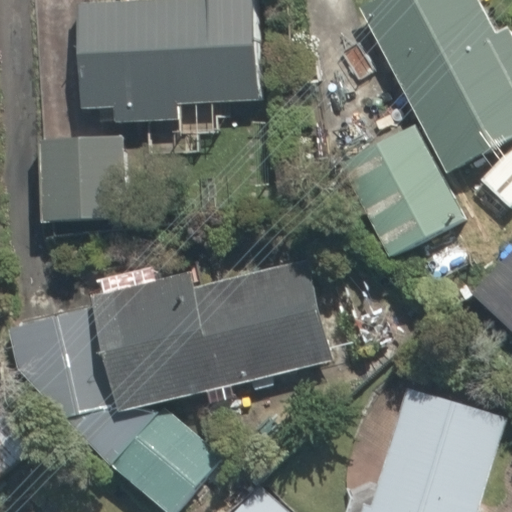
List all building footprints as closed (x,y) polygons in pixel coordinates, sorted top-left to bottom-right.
[(271,118),(260,0),(209,0),(210,7),(82,19),(92,134),(271,118)] [(489,183),(511,206),(511,38),(490,0),(419,0),(372,27),(431,132),(347,179),(401,276),(485,228),(467,195),(489,183)] [(131,147),(51,154),(57,241),(137,234),(131,147)] [(511,252),(475,302),(511,328),(511,252)] [(147,422),(343,356),(316,277),(210,312),(200,283),(110,313),(147,422)] [(496,511),(511,456),(511,417),(412,390),(378,511),(496,511)] [(195,511),(235,469),(180,419),(128,476),(166,511),(195,511)] [(245,511),(266,511),(254,501),(245,511)]
